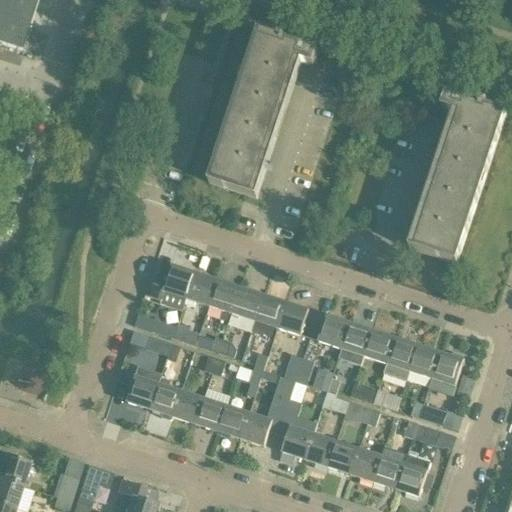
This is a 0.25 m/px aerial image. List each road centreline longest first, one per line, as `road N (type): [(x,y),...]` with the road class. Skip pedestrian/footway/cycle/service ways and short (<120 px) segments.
road 1 (residential): [(508,336),(143,216)]
road 2 (residential): [(66,439),(143,216)]
road 3 (tertiary): [(511,71),(319,9)]
road 4 (residential): [(450,511),(508,336)]
road 5 (residential): [(143,216),(191,66)]
road 6 (unclassified): [(47,86),(0,229)]
road 7 (residential): [(205,486),(66,439)]
